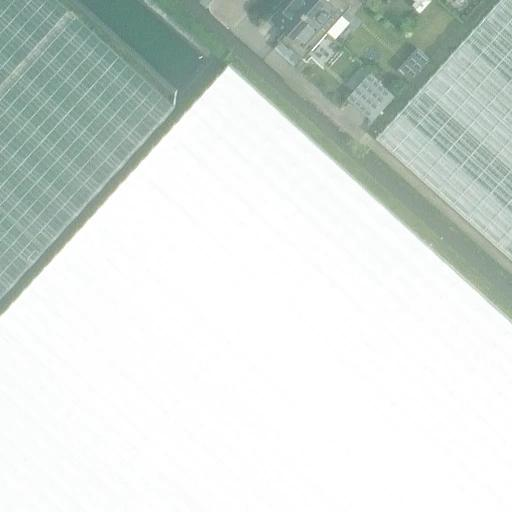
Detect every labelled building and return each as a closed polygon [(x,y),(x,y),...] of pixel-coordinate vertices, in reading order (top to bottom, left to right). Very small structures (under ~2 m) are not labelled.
[(0,0),(0,299),(177,107),(59,0),(0,0)] [(327,33),(290,0),(282,0),(277,6),(281,9),(273,18),(288,31),(281,39),(281,40),(273,49),(274,49),(282,40),(304,59),(327,33)] [(290,0),(327,33),(351,5),(345,0),(290,0)] [(511,0),(500,0),(377,138),(511,258),(511,0)] [(431,0),(413,0),(416,2),(412,6),(420,14),(432,0),(431,0)] [(229,65),(0,316),(0,511),(201,511),(267,440),(388,307),(436,254),(229,65)] [(370,75),(350,98),(374,119),(394,97),(370,75)] [(511,511),(511,322),(436,254),(388,307),(267,440),(201,511),(511,511)]
